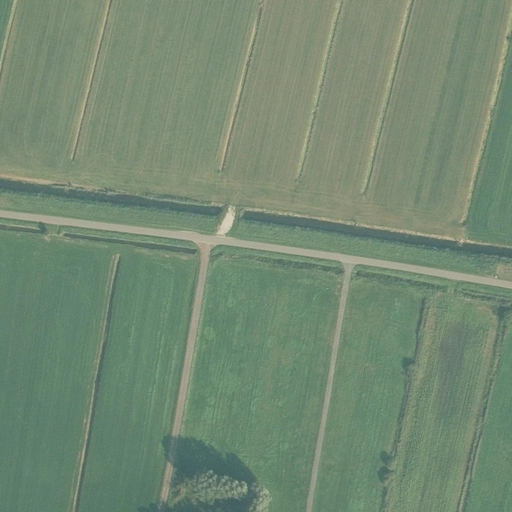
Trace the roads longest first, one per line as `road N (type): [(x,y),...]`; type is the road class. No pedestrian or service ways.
road 1 (unclassified): [(511,287),(0,217)]
road 2 (track): [(207,244),(158,511)]
road 3 (unknown): [(348,262),(308,511)]
